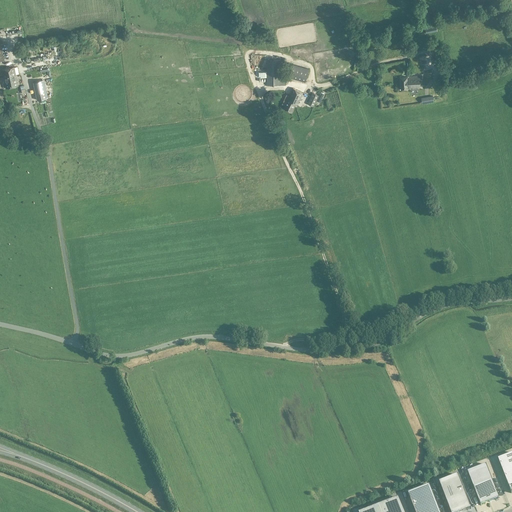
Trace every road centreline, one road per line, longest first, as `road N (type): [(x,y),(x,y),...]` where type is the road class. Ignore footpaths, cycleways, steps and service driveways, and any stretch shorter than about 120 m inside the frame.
road 1 (unclassified): [(0,324),(115,355),(206,336),(319,350),(380,342),(453,303),(511,298)]
road 2 (primary): [(137,511),(21,456)]
